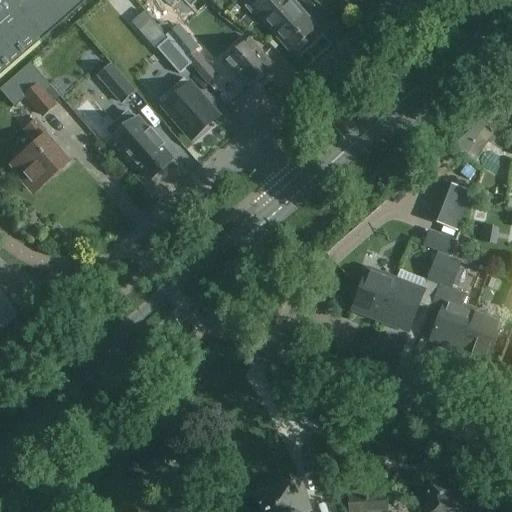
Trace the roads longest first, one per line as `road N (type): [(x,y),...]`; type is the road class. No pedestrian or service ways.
road 1 (secondary): [(0,465),(292,206)]
road 2 (residential): [(209,327),(511,440)]
road 3 (secondary): [(292,206),(511,17)]
road 4 (residential): [(405,0),(242,144)]
road 5 (residential): [(242,144),(146,229)]
